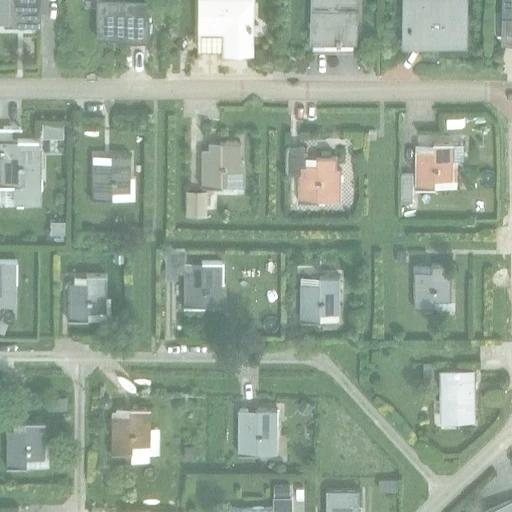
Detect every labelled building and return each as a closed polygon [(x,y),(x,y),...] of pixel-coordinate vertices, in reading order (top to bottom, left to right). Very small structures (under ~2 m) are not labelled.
[(0,0),(0,22),(14,22),(14,26),(40,27),(40,11),(47,11),(47,0),(0,0)] [(146,0),(91,0),(91,39),(146,38),(146,0)] [(198,0),(198,49),(223,49),(223,50),(249,51),(249,0),(198,0)] [(312,0),(312,39),(355,40),(356,0),(312,0)] [(465,0),(405,0),(405,21),(409,21),(409,36),(465,37),(465,0)] [(63,124),(42,124),(42,137),(63,137),(63,124)] [(41,148),(35,148),(35,140),(17,140),(11,140),(11,127),(0,126),(0,158),(0,167),(0,185),(13,186),(12,203),(17,203),(17,204),(39,204),(41,148)] [(202,151),(202,187),(221,187),(221,177),(237,177),(237,141),(219,141),(219,151),(202,151)] [(453,142),(433,142),(417,142),(417,187),(435,188),(435,187),(457,187),(457,165),(453,165),(453,142)] [(303,146),(288,146),(287,173),(299,173),(299,201),(318,201),(340,201),(340,168),(335,168),(335,156),(316,156),(316,165),(303,165),(303,146)] [(128,154),(109,154),(109,164),(93,164),(93,200),(111,200),(112,190),(128,190),(128,154)] [(372,155),(372,167),(385,167),(385,156),(372,155)] [(413,187),(413,171),(400,171),(400,186),(413,187)] [(206,216),(206,191),(184,191),(185,216),(206,216)] [(142,218),(142,233),(151,233),(152,218),(142,218)] [(183,249),(165,249),(164,261),(184,261),(184,249),(183,249)] [(406,263),(406,251),(397,250),(397,263),(406,263)] [(125,264),(125,252),(113,251),(113,264),(125,264)] [(184,271),(184,307),(203,307),(203,297),(219,297),(219,261),(201,261),(201,271),(184,271)] [(431,272),(414,272),(414,308),(433,308),(433,298),(449,298),(450,263),(431,263),(431,272)] [(109,297),(103,297),(104,274),(85,274),(85,284),(68,284),(68,320),(87,320),(87,319),(110,319),(109,297)] [(302,285),(302,321),(321,321),(321,311),(337,311),(337,276),(319,276),(319,285),(302,285)] [(424,363),(423,376),(432,377),(432,363),(424,363)] [(441,372),(442,419),(474,419),(473,372),(441,372)] [(47,409),(65,409),(66,397),(48,397),(47,409)] [(100,400),(100,404),(102,408),(107,408),(110,406),(111,401),(108,398),(104,397),(100,400)] [(303,398),(298,407),(308,413),(314,404),(303,398)] [(147,408),(128,408),(115,408),(115,410),(112,410),(112,453),(131,453),(131,460),(148,460),(148,453),(158,453),(158,428),(147,428),(147,408)] [(256,418),(240,418),(240,454),(259,454),(259,444),(275,444),(275,409),(256,408),(256,418)] [(7,431),(7,467),(26,467),(26,457),(42,457),(42,421),(24,421),(23,431),(7,431)] [(195,445),(186,445),(186,460),(195,460),(195,445)] [(395,490),(395,482),(382,481),(382,490),(395,490)] [(290,484),(274,485),(274,496),(290,496),(290,484)] [(326,490),(326,511),(358,511),(358,490),(326,490)] [(292,511),(292,496),(290,496),(274,496),(273,496),(273,509),(230,509),(230,511),(292,511)] [(511,511),(511,499),(483,511),(511,511)]
